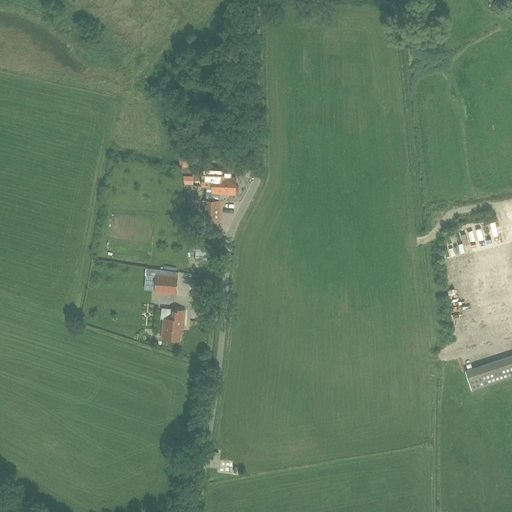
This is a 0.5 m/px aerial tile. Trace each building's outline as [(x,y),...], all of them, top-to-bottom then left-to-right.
[(222,133),(224,121),(208,118),(206,130),(222,133)] [(188,167),(188,165),(186,156),(177,157),(179,168),(186,167),(188,167)] [(202,186),(212,187),(212,193),(235,194),(236,193),(237,193),(239,191),(239,187),(237,186),(236,186),(236,178),(231,178),(231,174),(224,173),(225,169),(213,169),(213,167),(206,166),(206,168),(203,168),(202,186)] [(193,176),(183,176),(184,184),(193,185),(193,176)] [(204,222),(219,222),(220,201),(205,201),(204,222)] [(210,230),(199,229),(196,266),(209,267),(209,261),(207,261),(210,230)] [(156,289),(155,292),(175,294),(177,276),(177,272),(157,269),(157,274),(156,289)] [(179,340),(181,328),(182,328),(184,312),(171,311),(171,318),(165,318),(163,339),(179,340)] [(511,355),(465,370),(472,390),(511,376),(511,355)]
